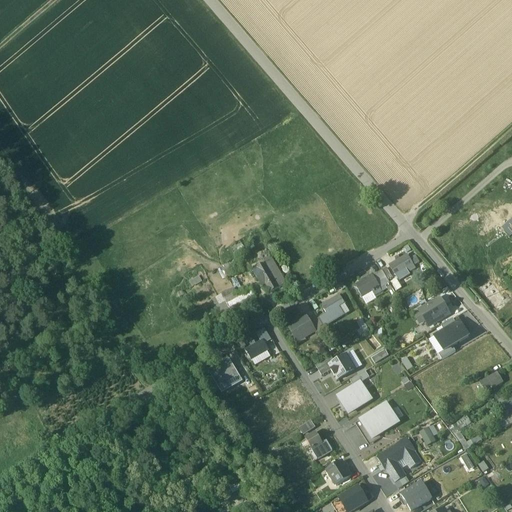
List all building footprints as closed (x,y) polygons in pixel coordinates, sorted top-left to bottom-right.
[(286,284),(271,258),(269,260),(266,256),(260,259),(263,265),(264,264),(278,289),(286,284)] [(406,256),(389,267),(395,276),(411,265),(406,256)] [(237,260),(221,268),(227,278),(243,270),(237,260)] [(278,289),(264,264),(263,265),(252,271),(261,287),(265,285),(270,293),(278,289)] [(190,282),(192,286),(202,282),(200,277),(190,282)] [(371,277),(355,287),(359,294),(367,289),(369,293),(377,288),(371,277)] [(237,296),(234,289),(221,295),(231,315),(256,301),(250,289),(237,296)] [(338,297),(321,308),(326,316),(320,320),(326,328),(345,317),(340,309),(344,307),(338,297)] [(429,329),(449,317),(439,300),(426,308),(419,312),(429,329)] [(305,318),(288,328),(297,344),(315,333),(305,318)] [(365,320),(358,323),(361,331),(358,332),(360,337),(370,334),(365,320)] [(453,349),(469,339),(459,324),(456,326),(453,321),(441,328),(444,332),(435,337),(445,354),(453,349)] [(323,332),(317,323),(312,326),(318,335),(323,332)] [(353,337),(360,328),(354,324),(347,333),(353,337)] [(268,339),(263,331),(259,334),(264,342),(268,339)] [(261,344),(244,354),(249,363),(267,352),(261,344)] [(456,353),(453,349),(439,357),(442,362),(456,353)] [(329,368),(337,383),(356,372),(347,357),(329,368)] [(227,365),(210,375),(215,384),(232,373),(227,365)] [(350,383),(354,389),(359,386),(369,380),(365,373),(350,383)] [(497,374),(480,385),(485,393),(502,383),(497,374)] [(350,416),(370,402),(359,386),(354,389),(339,399),(350,416)] [(386,408),(361,424),(373,442),(398,426),(386,408)] [(310,423),(300,429),(304,436),(314,430),(310,423)] [(428,449),(438,445),(435,438),(438,437),(434,429),(421,434),(428,449)] [(321,445),(315,435),(306,440),(313,451),(322,446),(321,445)] [(463,441),(459,444),(463,451),(467,448),(463,441)] [(327,442),(321,445),(322,446),(313,451),(319,460),(332,452),(327,442)] [(409,442),(378,461),(385,473),(387,472),(395,486),(406,480),(397,466),(404,461),(411,472),(421,466),(414,455),(416,454),(409,442)] [(342,464),(327,473),(336,488),(351,479),(342,464)] [(236,478),(225,484),(227,489),(231,495),(242,489),(236,478)] [(399,492),(409,486),(406,480),(395,486),(399,492)] [(402,497),(402,498),(410,511),(412,511),(431,501),(422,486),(402,497)] [(227,489),(221,493),(224,498),(231,495),(227,489)] [(353,511),(366,505),(357,489),(331,504),(335,511),(353,511)]
